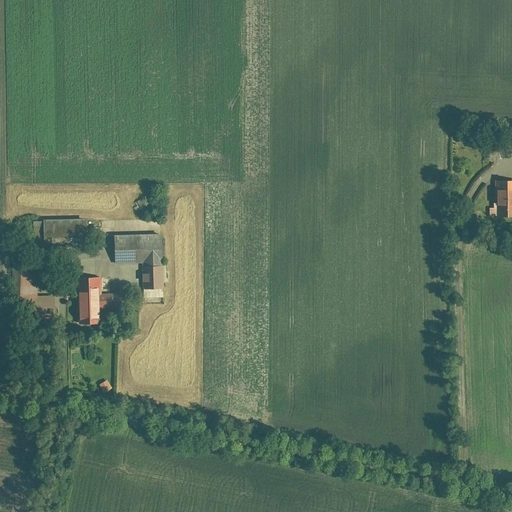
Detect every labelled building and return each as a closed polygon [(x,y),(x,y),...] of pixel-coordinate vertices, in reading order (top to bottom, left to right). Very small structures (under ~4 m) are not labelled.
[(511,179),(496,180),(497,215),(511,215),(511,179)] [(83,218),(31,219),(31,238),(83,237),(83,218)] [(162,233),(115,235),(115,262),(144,261),(163,261),(162,233)] [(38,261),(22,261),(22,302),(38,302),(38,261)] [(163,261),(144,261),(144,287),(164,286),(163,261)] [(99,276),(77,277),(79,325),(100,325),(100,308),(99,294),(99,276)] [(99,294),(100,308),(120,308),(119,293),(99,294)] [(43,296),(44,319),(57,318),(56,295),(43,296)] [(103,392),(111,388),(106,379),(98,383),(103,392)]
